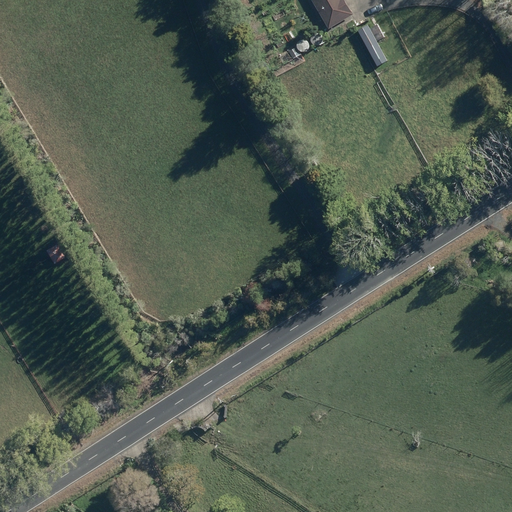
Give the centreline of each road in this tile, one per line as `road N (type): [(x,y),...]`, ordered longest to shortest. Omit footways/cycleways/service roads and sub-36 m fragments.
road 1 (tertiary): [(511,190),(0,511)]
road 2 (unknown): [(355,288),(267,146),(195,0)]
